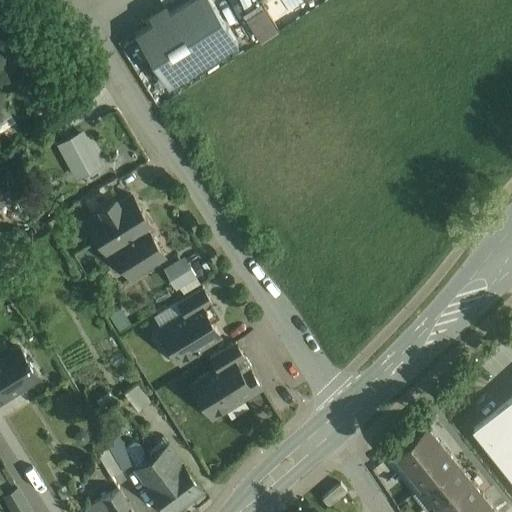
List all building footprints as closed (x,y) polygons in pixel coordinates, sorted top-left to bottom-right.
[(211,0),(189,0),(136,34),(169,86),(238,42),(211,0)] [(262,7),(244,18),(261,44),(279,33),(262,7)] [(26,27),(3,39),(13,57),(36,44),(26,27)] [(12,101),(0,107),(0,131),(22,119),(12,101)] [(85,133),(75,139),(72,134),(67,138),(69,142),(69,143),(67,139),(60,143),(76,172),(99,159),(85,133)] [(3,172),(0,173),(0,205),(15,197),(3,172)] [(132,194),(118,203),(116,199),(101,209),(103,212),(89,221),(109,252),(115,248),(148,228),(151,225),(138,204),(132,194)] [(148,228),(115,248),(132,275),(160,258),(165,255),(148,228)] [(177,290),(199,280),(188,254),(165,264),(177,290)] [(213,303),(203,286),(178,302),(185,314),(201,304),(204,309),(213,303)] [(185,314),(160,329),(179,359),(184,357),(189,358),(194,355),(195,350),(196,349),(197,351),(200,350),(199,348),(220,335),(204,309),(201,304),(185,314)] [(20,347),(0,359),(0,399),(38,376),(20,347)] [(234,359),(193,384),(212,414),(217,411),(221,413),(226,409),(228,405),(242,396),(244,399),(248,396),(261,388),(249,369),(243,373),(234,359)] [(139,383),(127,392),(140,407),(151,398),(139,383)] [(511,400),(481,424),(475,429),(511,475),(511,400)] [(427,409),(399,432),(406,442),(427,426),(435,420),(427,409)] [(406,442),(396,450),(410,468),(441,443),(427,426),(406,442)] [(125,447),(117,434),(106,441),(123,469),(134,462),(125,447)] [(140,443),(135,441),(125,447),(134,462),(138,468),(147,461),(144,455),(144,449),(140,443)] [(441,443),(410,468),(423,485),(455,460),(441,443)] [(138,468),(136,469),(149,486),(148,486),(149,487),(182,462),(169,444),(147,461),(138,468)] [(455,460),(423,485),(437,502),(468,477),(455,460)] [(182,462),(149,487),(167,511),(171,511),(202,489),(182,462)] [(468,477),(437,502),(444,511),(459,511),(482,494),(468,477)] [(133,511),(120,488),(102,498),(110,511),(133,511)] [(32,511),(19,489),(4,498),(12,511),(32,511)] [(482,494),(459,511),(494,511),(496,511),(482,494)]
